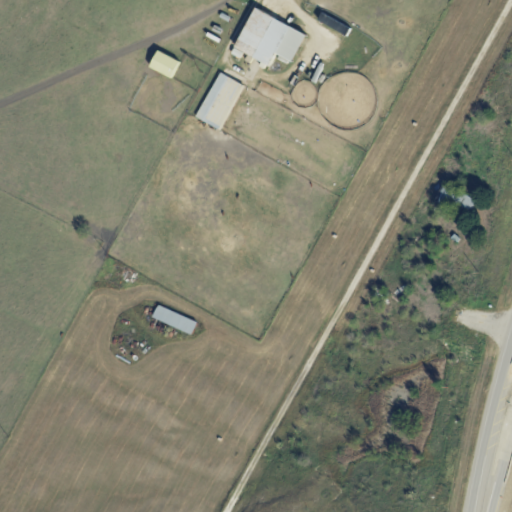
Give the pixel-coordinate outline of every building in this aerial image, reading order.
[(309,37),(294,64),(278,55),(271,68),(237,48),(259,9),(309,37)] [(237,49),(245,54),(242,60),(234,54),(237,49)] [(160,52),(182,63),(173,79),(152,68),(160,52)] [(224,74),(249,89),(223,132),(198,118),(224,74)] [(448,184),(478,202),(468,219),(437,201),(447,184),(448,184)] [(456,237),(463,241),(460,245),(454,241),(456,237)] [(377,291),(389,299),(386,305),(373,298),(377,291)] [(161,307),(200,325),(195,337),(155,319),(161,307)]
